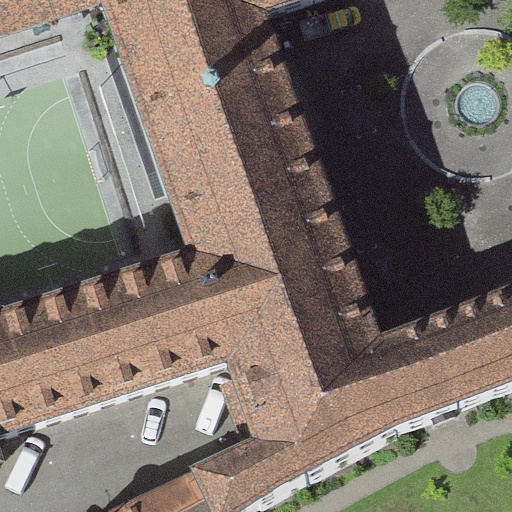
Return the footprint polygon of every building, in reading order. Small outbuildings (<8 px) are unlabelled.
[(100,0),(0,0),(0,37),(102,6),(100,0)] [(184,270),(220,373),(240,428),(247,452),(190,485),(205,511),(260,511),(285,497),(386,443),(511,396),(511,300),(373,350),(368,335),(273,63),(260,26),(310,9),(307,0),(100,0),(102,6),(184,270)] [(334,0),(307,0),(310,9),(334,0)] [(0,443),(220,373),(184,270),(0,328),(0,443)] [(205,511),(190,485),(130,511),(205,511)]
